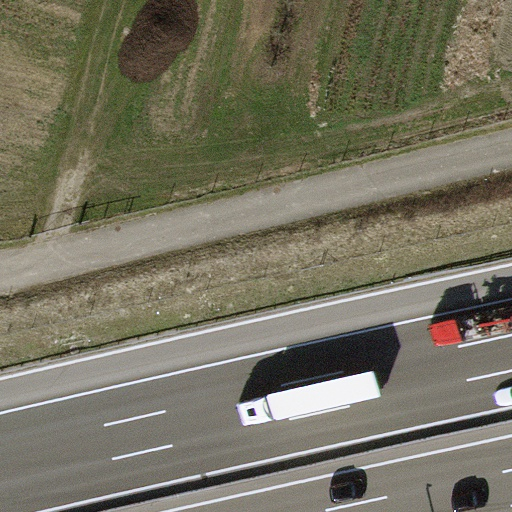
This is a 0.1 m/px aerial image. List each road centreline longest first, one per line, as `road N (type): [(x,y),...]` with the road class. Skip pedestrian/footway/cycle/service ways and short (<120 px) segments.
road 1 (unclassified): [(0,272),(511,149)]
road 2 (motorway): [(511,353),(0,468)]
